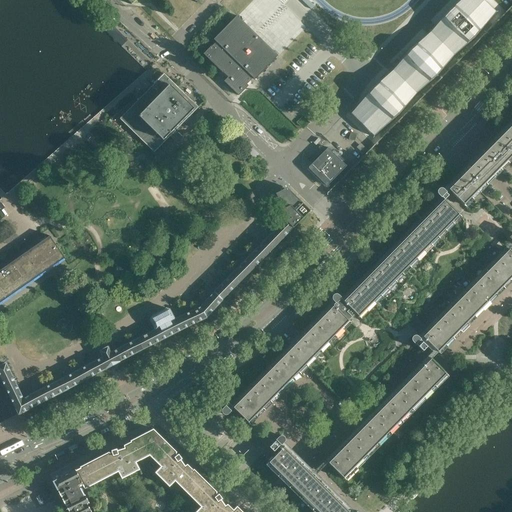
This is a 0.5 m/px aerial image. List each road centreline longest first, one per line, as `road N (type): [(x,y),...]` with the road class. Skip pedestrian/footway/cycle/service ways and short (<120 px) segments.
road 1 (secondary): [(442,125),(226,340),(0,459)]
road 2 (secondary): [(141,405),(219,359),(272,315),(453,137)]
road 3 (secondary): [(0,479),(141,405)]
